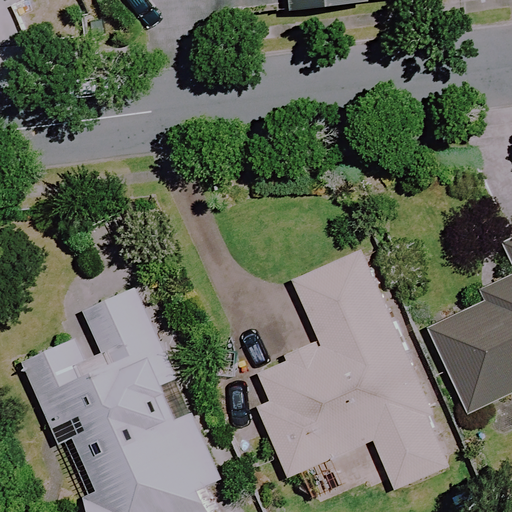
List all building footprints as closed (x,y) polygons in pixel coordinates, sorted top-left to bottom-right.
[(58,0),(26,0),(31,12),(58,0)] [(298,0),(299,12),(398,0),(298,0)] [(458,466),(368,254),(300,283),(327,346),(253,377),(296,476),(380,440),(401,490),(458,466)] [(86,361),(78,342),(29,364),(58,431),(75,423),(105,491),(89,498),(94,511),(220,511),(209,486),(224,480),(196,416),(182,422),(167,388),(182,381),(142,291),(89,314),(106,352),(86,361)] [(511,295),(434,330),(474,418),(511,401),(511,295)]
